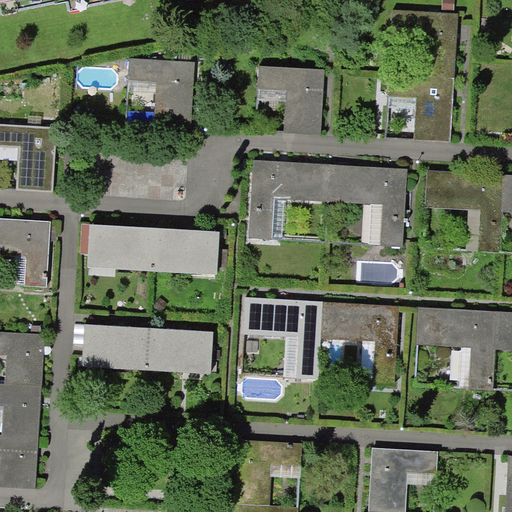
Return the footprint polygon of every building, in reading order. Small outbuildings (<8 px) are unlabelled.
[(0,0),(0,12),(0,13),(61,0),(65,0),(67,10),(113,0),(0,0)] [(387,36),(416,38),(414,81),(449,83),(453,18),(388,15),(387,36)] [(127,79),(156,80),(153,123),(189,125),(193,61),(128,57),(127,79)] [(257,86),(286,88),(284,131),(319,133),(323,68),(258,64),(257,86)] [(383,100),(413,102),(410,145),(446,147),(449,83),(414,81),(385,79),(383,100)] [(0,144),(18,146),(15,189),(51,191),(54,127),(0,123),(0,144)] [(266,244),(268,203),(324,206),(326,170),(249,166),(247,202),(244,243),(266,244)] [(324,206),(379,209),(377,251),(399,252),(401,211),(403,175),(326,170),(324,206)] [(420,211),(475,215),(473,256),(495,257),(497,216),(499,180),(422,175),(420,211)] [(497,216),(511,216),(511,180),(499,180),(497,216)] [(0,254),(25,256),(24,285),(45,286),(49,221),(0,218),(0,254)] [(218,231),(89,223),(87,265),(216,273),(218,231)] [(239,338),(294,341),(292,382),(313,383),(316,342),(318,306),(241,302),(239,338)] [(316,342),(371,345),(369,387),(391,388),(393,346),(395,311),(318,306),(316,342)] [(412,348),(467,351),(465,393),(487,394),(489,353),(491,317),(414,312),(412,348)] [(489,353),(511,353),(511,317),(491,317),(489,353)] [(209,336),(80,328),(78,370),(206,378),(209,336)] [(0,358),(3,359),(1,389),(36,391),(39,340),(0,337),(0,358)] [(0,439),(33,442),(36,391),(1,389),(0,388),(0,439)] [(0,490),(30,492),(33,442),(0,439),(0,490)] [(265,511),(267,468),(297,470),(298,449),(268,447),(233,445),(229,509),(265,511)] [(401,511),(403,476),(433,478),(434,457),(404,455),(369,453),(365,511),(401,511)] [(511,511),(511,461),(505,461),(502,511),(511,511)]
